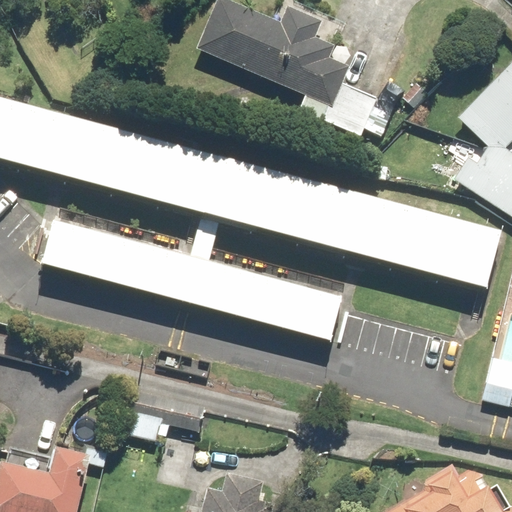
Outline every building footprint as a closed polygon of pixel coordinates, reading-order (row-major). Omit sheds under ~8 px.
[(340,75),(320,67),(327,52),(307,44),(315,25),(251,0),(217,0),(211,15),(210,15),(194,54),(327,107),(340,75)] [(511,159),(502,154),(511,143),(511,63),(455,123),(476,144),(450,184),(511,224),(511,159)] [(0,107),(0,168),(482,298),(498,241),(0,107)] [(427,142),(409,126),(378,160),(396,176),(427,142)] [(47,230),(35,273),(324,348),(335,305),(47,230)] [(154,445),(156,433),(166,435),(169,419),(199,426),(202,410),(128,394),(119,437),(154,445)] [(46,454),(41,476),(0,467),(0,511),(70,511),(73,503),(74,503),(83,462),(46,454)] [(489,511),(490,511),(470,473),(391,511),(489,511)] [(266,511),(268,509),(253,506),(258,487),(223,478),(218,498),(202,494),(197,511),(266,511)]
